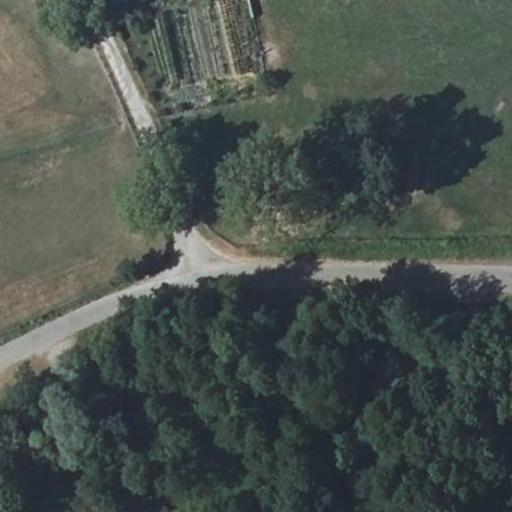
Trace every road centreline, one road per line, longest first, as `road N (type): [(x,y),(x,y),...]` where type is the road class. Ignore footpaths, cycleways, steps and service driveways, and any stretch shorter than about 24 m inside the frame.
road 1 (unclassified): [(208,272),(511,280)]
road 2 (residential): [(92,0),(208,272)]
road 3 (unclassified): [(0,359),(154,286),(208,272)]
